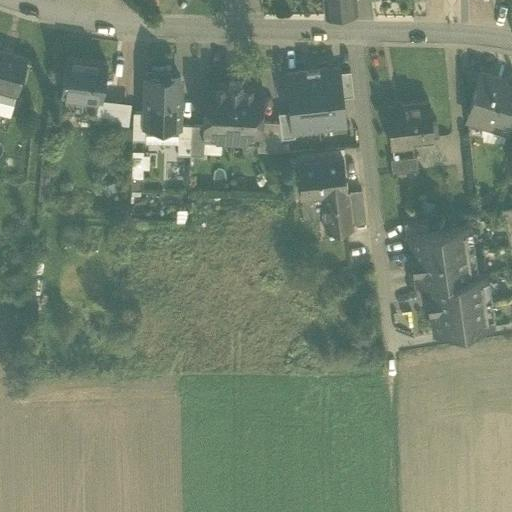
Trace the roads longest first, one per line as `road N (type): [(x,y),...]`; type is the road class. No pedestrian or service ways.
road 1 (residential): [(390,372),(354,36)]
road 2 (residential): [(107,23),(354,36)]
road 3 (residential): [(354,36),(511,51)]
road 4 (track): [(394,511),(390,372)]
